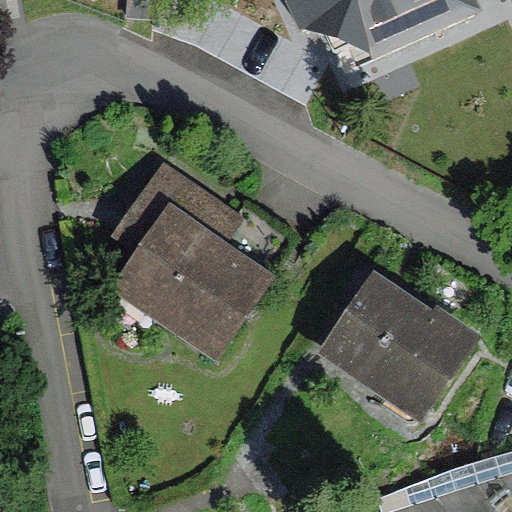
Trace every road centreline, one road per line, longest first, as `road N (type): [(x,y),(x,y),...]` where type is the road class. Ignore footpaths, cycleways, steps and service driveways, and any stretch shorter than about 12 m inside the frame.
road 1 (residential): [(511,264),(108,49),(66,43),(25,54),(10,152)]
road 2 (residential): [(10,152),(77,511)]
